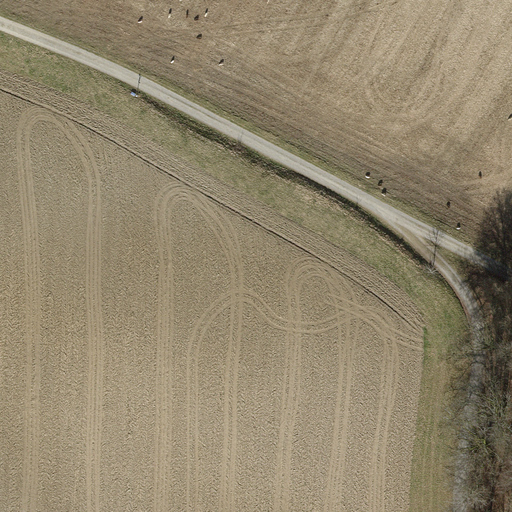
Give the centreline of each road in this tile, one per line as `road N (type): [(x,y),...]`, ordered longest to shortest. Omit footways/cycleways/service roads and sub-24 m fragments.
road 1 (track): [(0,23),(117,70),(511,278)]
road 2 (track): [(404,222),(468,293),(480,339),(464,511)]
